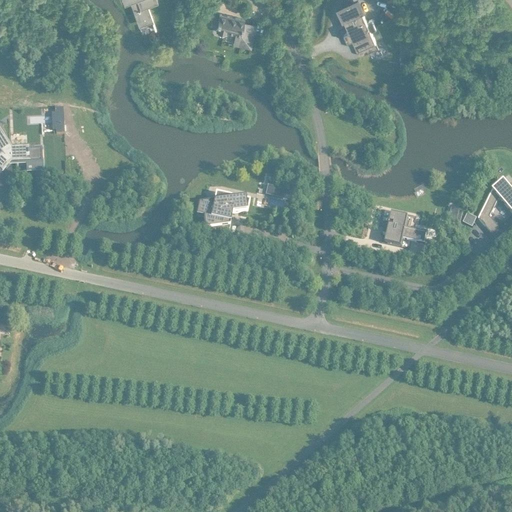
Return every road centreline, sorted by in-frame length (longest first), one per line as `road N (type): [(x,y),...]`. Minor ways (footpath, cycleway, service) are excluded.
road 1 (residential): [(321,322),(331,204),(322,125),(292,41),(246,0)]
road 2 (residential): [(321,322),(0,255)]
road 3 (residential): [(511,364),(321,322)]
